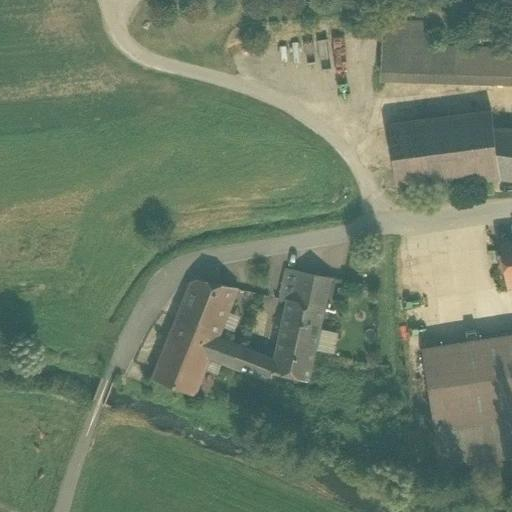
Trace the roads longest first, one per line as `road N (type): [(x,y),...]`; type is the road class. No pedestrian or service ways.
road 1 (unclassified): [(105,0),(116,33),(144,56),(290,104),(333,140),(365,187),(380,230)]
road 2 (unclassified): [(111,372),(163,281),(201,259),(380,230)]
road 3 (unclassified): [(380,230),(511,209)]
